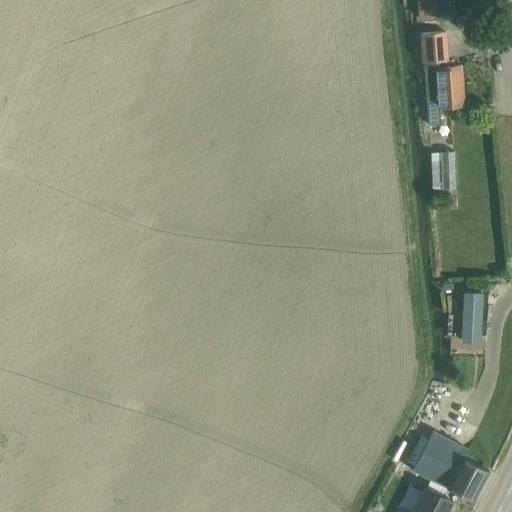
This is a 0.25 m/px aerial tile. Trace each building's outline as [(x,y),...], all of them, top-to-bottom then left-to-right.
[(416,0),(418,19),(436,18),(434,0),(416,0)] [(466,17),(458,17),(458,20),(482,18),(481,8),(465,9),(466,17)] [(446,68),(446,61),(449,61),(446,33),(421,35),(423,63),(425,62),(425,69),(428,68),(429,82),(427,82),(430,125),(440,124),(439,109),(465,107),(462,67),(446,68)] [(455,152),(441,153),(441,155),(442,190),(457,190),(455,152)] [(441,155),(431,155),(433,190),(442,190),(441,155)] [(464,293),(462,341),(480,342),(482,294),(464,293)] [(473,502),(489,472),(464,458),(469,449),(433,430),(412,471),(430,480),(412,511),(448,511),(454,502),(443,497),(448,488),(473,502)]
